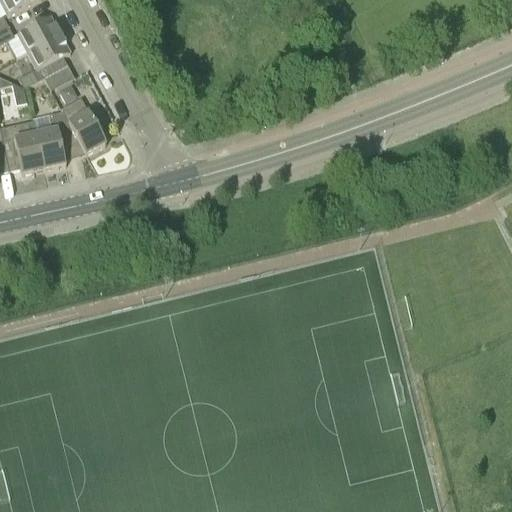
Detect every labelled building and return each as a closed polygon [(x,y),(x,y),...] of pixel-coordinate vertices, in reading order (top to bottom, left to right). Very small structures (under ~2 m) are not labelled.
[(1,0),(0,1),(0,7),(7,21),(41,4),(38,0),(1,0)] [(0,23),(0,36),(9,32),(4,21),(0,23)] [(27,57),(61,39),(55,29),(55,30),(50,21),(17,39),(27,57)] [(0,36),(0,49),(14,42),(9,32),(0,36)] [(45,82),(67,70),(63,62),(70,58),(65,50),(66,49),(61,39),(27,57),(36,74),(20,83),(25,93),(45,82)] [(45,82),(51,95),(74,83),(67,70),(45,82)] [(0,92),(12,90),(16,111),(27,109),(24,94),(12,88),(0,82),(0,92)] [(61,118),(79,151),(80,150),(85,160),(106,149),(81,103),(61,114),(63,117),(61,118)] [(53,134),(36,138),(34,138),(42,175),(66,170),(63,156),(74,154),(79,151),(61,118),(50,120),(53,134)] [(21,174),(22,180),(42,175),(34,138),(36,138),(34,126),(0,133),(0,140),(8,177),(21,174)]
